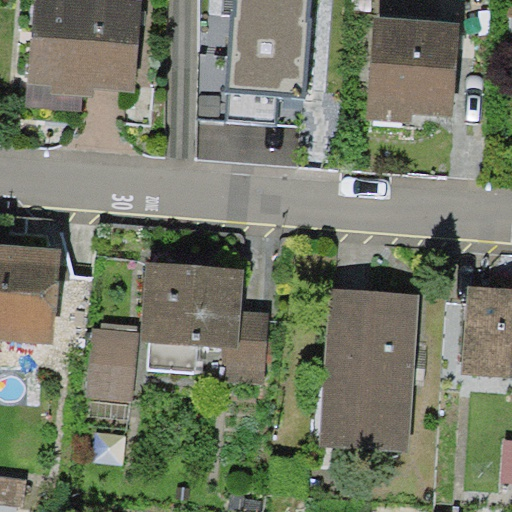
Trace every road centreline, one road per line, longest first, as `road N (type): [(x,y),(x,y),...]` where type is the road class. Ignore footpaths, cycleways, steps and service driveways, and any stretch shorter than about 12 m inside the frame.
road 1 (residential): [(0,172),(511,207)]
road 2 (unknown): [(174,184),(176,0)]
